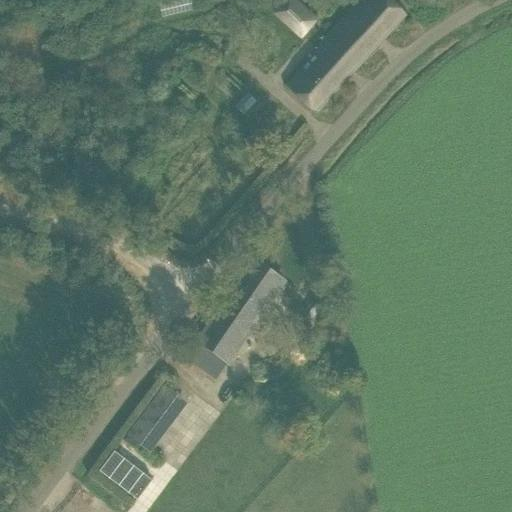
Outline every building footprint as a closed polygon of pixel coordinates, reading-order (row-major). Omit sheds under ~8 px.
[(292,0),(287,0),(274,15),(301,39),(317,21),(292,0)] [(386,0),(362,0),(360,3),(311,52),(313,54),(284,86),(316,114),(404,16),(386,0)] [(253,262),(186,360),(202,371),(215,381),(251,330),(284,284),(270,273),(253,262)] [(129,436),(151,453),(187,406),(165,389),(129,436)] [(156,478),(119,448),(104,467),(142,497),(156,478)]
